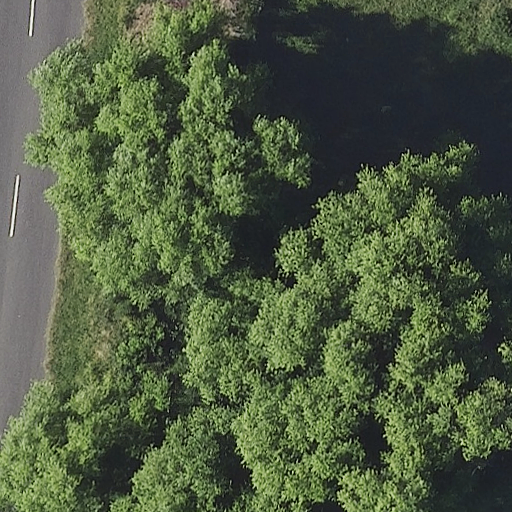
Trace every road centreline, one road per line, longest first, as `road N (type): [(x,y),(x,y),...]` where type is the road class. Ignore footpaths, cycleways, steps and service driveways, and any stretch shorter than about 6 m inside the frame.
road 1 (residential): [(30,0),(0,303)]
road 2 (unknown): [(414,511),(511,441)]
